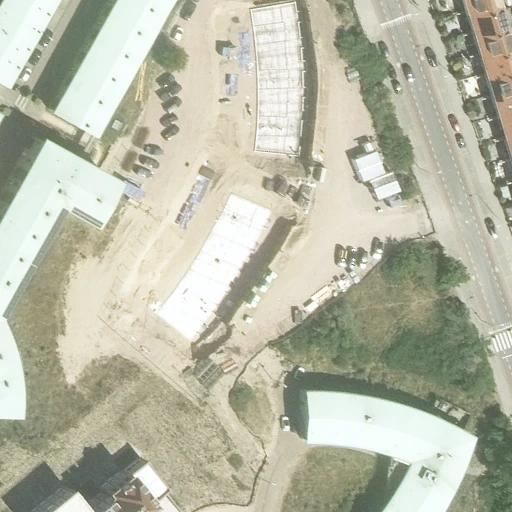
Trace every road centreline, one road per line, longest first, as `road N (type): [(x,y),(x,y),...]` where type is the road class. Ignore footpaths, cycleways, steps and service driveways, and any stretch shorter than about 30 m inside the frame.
road 1 (residential): [(193,380),(459,203)]
road 2 (tertiary): [(459,203),(388,0)]
road 3 (residential): [(0,136),(77,0)]
road 4 (tertiary): [(511,350),(459,203)]
